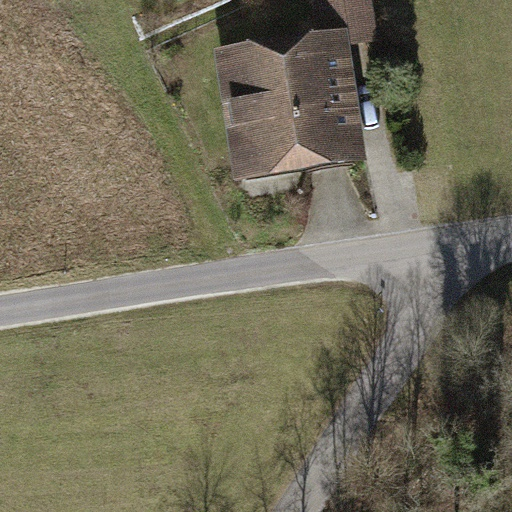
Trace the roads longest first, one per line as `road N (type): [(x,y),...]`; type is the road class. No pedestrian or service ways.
road 1 (track): [(435,269),(366,256),(0,312)]
road 2 (residential): [(511,237),(435,269),(420,318),(298,511)]
